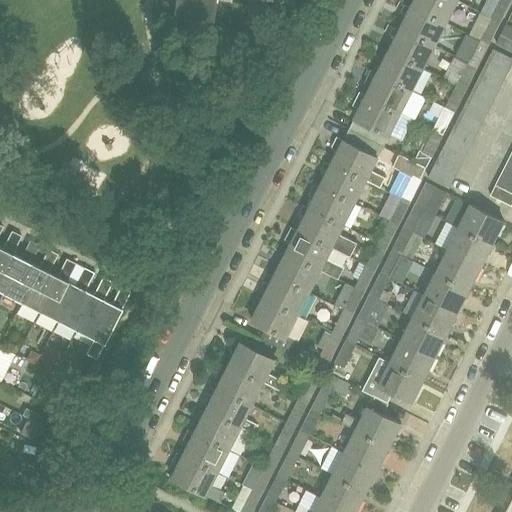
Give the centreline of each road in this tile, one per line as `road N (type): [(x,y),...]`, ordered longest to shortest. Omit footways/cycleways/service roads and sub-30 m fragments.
road 1 (tertiary): [(88,511),(345,0)]
road 2 (residential): [(420,511),(511,331)]
